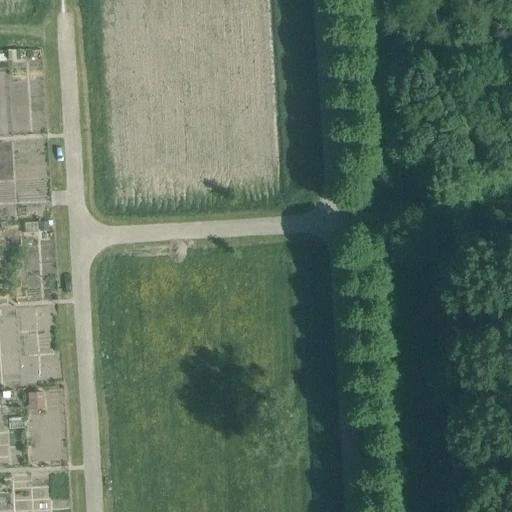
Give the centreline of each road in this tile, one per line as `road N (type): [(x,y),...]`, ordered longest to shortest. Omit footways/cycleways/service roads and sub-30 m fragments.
road 1 (residential): [(82,232),(332,220),(318,0)]
road 2 (residential): [(95,511),(82,232)]
road 3 (residential): [(82,232),(68,0)]
